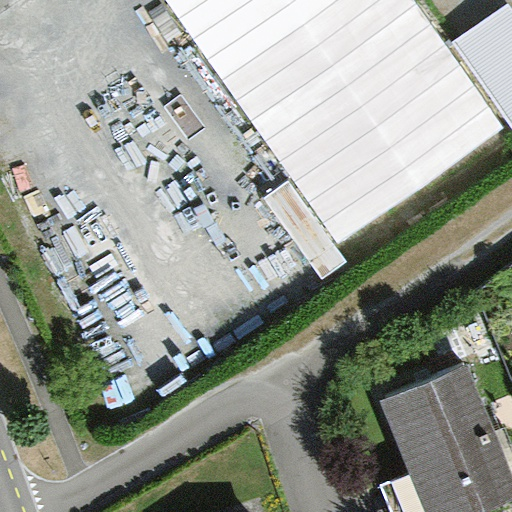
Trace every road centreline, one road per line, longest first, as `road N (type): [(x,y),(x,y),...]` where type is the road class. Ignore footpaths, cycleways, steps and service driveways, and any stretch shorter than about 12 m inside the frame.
road 1 (residential): [(265,387),(510,224)]
road 2 (residential): [(46,511),(265,387)]
road 3 (residential): [(265,387),(319,511)]
